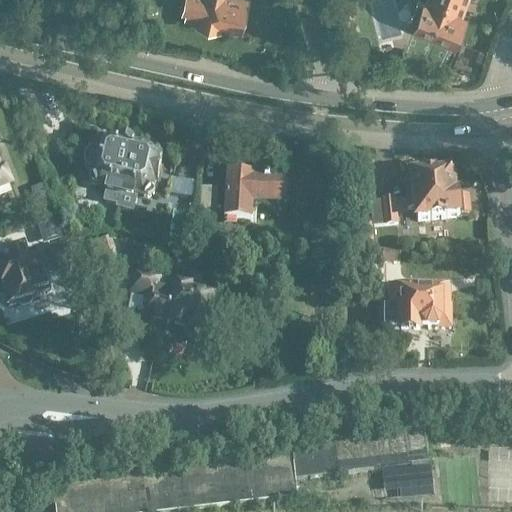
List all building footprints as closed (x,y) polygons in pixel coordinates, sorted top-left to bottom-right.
[(187,0),(185,8),(189,9),(188,15),(200,17),(200,21),(218,25),(219,22),(240,26),(245,0),(187,0)] [(415,25),(454,41),(464,15),(463,14),(468,0),(418,0),(411,18),(410,20),(409,22),(409,24),(409,26),(411,27),(413,27),(415,25)] [(83,157),(82,162),(83,168),(90,172),(92,172),(91,175),(88,177),(87,179),(91,186),(95,187),(98,185),(107,187),(106,193),(103,205),(117,208),(119,197),(129,154),(127,153),(129,147),(132,148),(132,145),(118,141),(118,144),(108,142),(105,139),(102,139),(96,142),(96,145),(98,148),(97,152),(95,151),(88,151),(83,157)] [(117,208),(116,211),(133,216),(137,201),(131,199),(133,193),(140,195),(142,198),(145,199),(152,195),(151,189),(152,183),(155,183),(160,170),(155,169),(157,162),(159,161),(160,157),(157,152),(153,151),(150,152),(132,148),(129,147),(127,153),(129,154),(119,197),(117,208)] [(0,186),(8,183),(3,169),(0,170),(0,186)] [(252,178),(253,174),(226,173),(224,221),(251,222),(252,202),(285,204),(286,180),(252,178)] [(413,179),(404,180),(407,211),(416,210),(417,222),(444,220),(444,219),(459,218),(459,217),(469,216),(467,198),(457,199),(457,198),(454,198),(452,182),(447,179),(435,180),(434,176),(413,178),(413,179)] [(194,213),(216,215),(218,188),(198,186),(194,213)] [(395,199),(370,202),(373,227),(398,225),(395,199)] [(374,250),(371,224),(358,225),(360,251),(374,250)] [(84,243),(92,268),(115,261),(107,236),(84,243)] [(383,250),(383,265),(399,266),(400,251),(383,250)] [(0,268),(0,285),(7,309),(50,295),(44,277),(41,278),(35,258),(25,261),(22,251),(4,257),(6,264),(1,265),(2,268),(0,268)] [(143,310),(141,316),(165,322),(165,323),(188,329),(187,334),(202,338),(203,333),(206,333),(215,298),(134,277),(129,295),(132,296),(129,307),(143,310)] [(384,294),(384,333),(419,333),(419,332),(450,331),(450,313),(448,313),(448,296),(419,296),(419,294),(384,294)] [(383,440),(361,443),(364,472),(386,469),(383,440)] [(361,443),(339,446),(342,475),(364,472),(361,443)] [(339,446),(317,448),(319,478),(342,475),(339,446)] [(317,448),(294,451),(297,480),(319,478),(317,448)] [(294,451),(273,454),(275,483),(294,481),(297,480),(294,451)] [(273,454),(251,456),(253,486),(275,483),(273,454)] [(251,456),(228,459),(231,488),(253,486),(251,456)] [(228,459),(206,462),(208,491),(231,488),(228,459)] [(206,462),(184,464),(186,493),(208,491),(206,462)] [(184,464),(162,467),(164,496),(186,493),(184,464)] [(162,467),(140,470),(142,499),(164,496),(162,467)] [(140,470),(117,472),(120,501),(142,499),(140,470)] [(117,472),(96,475),(98,504),(120,501),(117,472)] [(96,475),(73,478),(74,507),(98,504),(96,475)] [(73,478),(51,480),(54,509),(74,507),(73,478)] [(37,511),(37,499),(21,499),(22,511),(37,511)]
